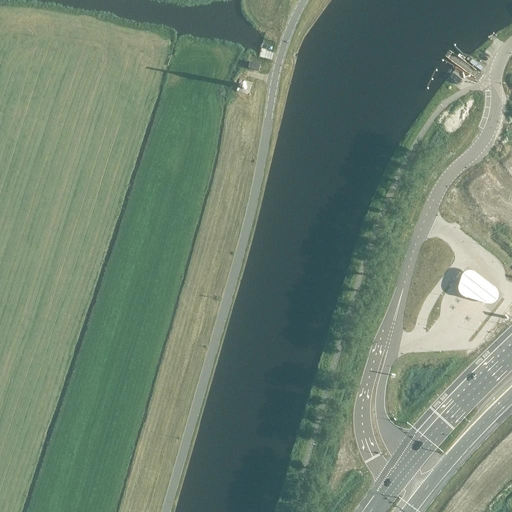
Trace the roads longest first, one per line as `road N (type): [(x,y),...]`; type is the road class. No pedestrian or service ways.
road 1 (unclassified): [(165,511),(242,243),(279,58),(304,0)]
road 2 (unclassified): [(388,341),(432,201),(484,139)]
road 3 (unclassified): [(388,341),(367,379),(362,421),(373,459),(392,482)]
road 4 (primary): [(511,355),(411,459)]
road 5 (primary): [(424,491),(511,395)]
road 6 (unclassified): [(411,459),(381,418),(388,341)]
